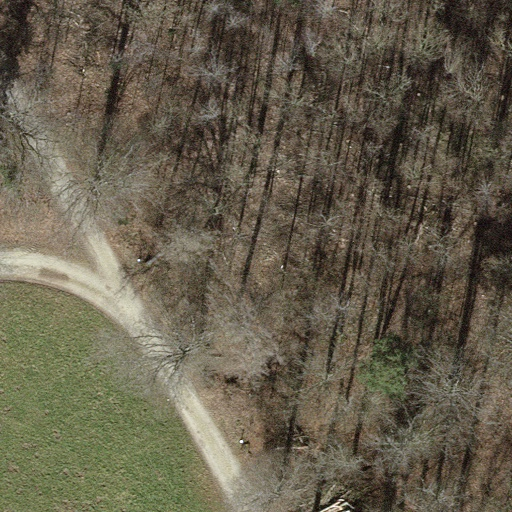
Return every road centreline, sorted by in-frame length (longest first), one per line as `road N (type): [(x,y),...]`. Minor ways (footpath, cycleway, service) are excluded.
road 1 (track): [(121,288),(250,511)]
road 2 (track): [(0,89),(75,199),(121,288)]
road 3 (track): [(121,288),(31,261),(0,265)]
